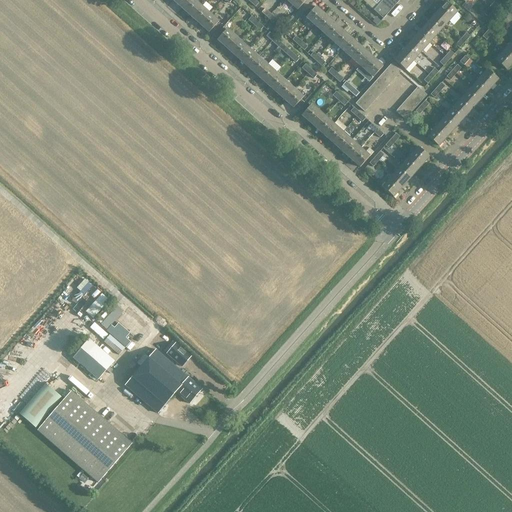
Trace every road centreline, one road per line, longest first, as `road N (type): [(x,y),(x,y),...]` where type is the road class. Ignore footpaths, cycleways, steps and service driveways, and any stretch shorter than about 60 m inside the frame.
road 1 (residential): [(390,230),(137,0)]
road 2 (unclassified): [(244,394),(390,230)]
road 3 (residential): [(390,230),(511,96)]
road 4 (residential): [(335,0),(384,42),(421,0)]
